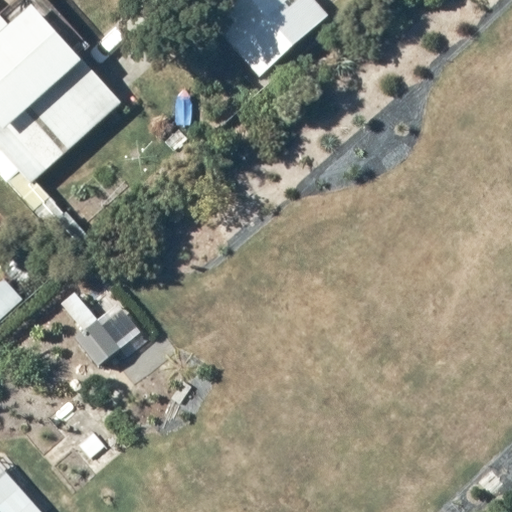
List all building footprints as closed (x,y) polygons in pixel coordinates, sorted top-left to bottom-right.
[(186,0),(261,86),(340,19),(323,0),(186,0)] [(12,24),(0,11),(0,150),(30,183),(119,102),(30,6),(12,24)] [(122,335),(96,322),(78,356),(103,370),(122,335)] [(174,363),(148,349),(130,383),(155,397),(174,363)] [(128,447),(90,411),(64,438),(102,474),(128,447)] [(9,511),(0,501),(0,511),(9,511)]
